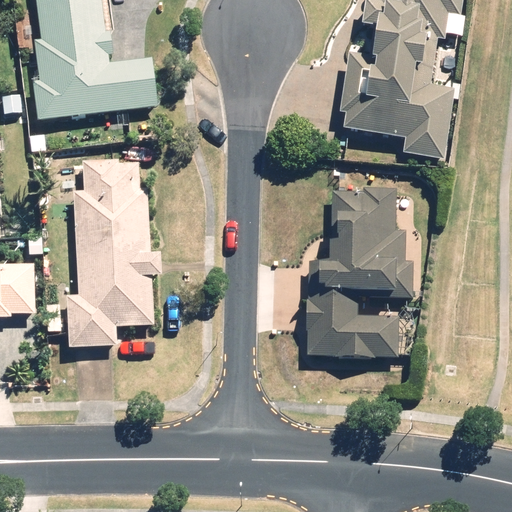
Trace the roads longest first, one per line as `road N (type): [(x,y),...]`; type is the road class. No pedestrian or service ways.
road 1 (residential): [(231,462),(254,20)]
road 2 (residential): [(41,460),(231,462)]
road 3 (residential): [(352,466),(511,486)]
road 4 (residential): [(231,462),(352,466)]
